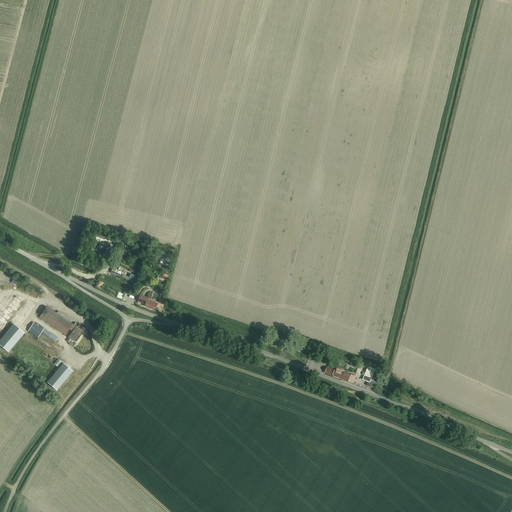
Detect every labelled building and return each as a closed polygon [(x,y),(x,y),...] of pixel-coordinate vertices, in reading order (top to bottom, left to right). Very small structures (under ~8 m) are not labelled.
[(112,268),(110,273),(119,277),(127,281),(134,284),(137,277),(130,274),(130,275),(129,278),(122,275),(120,275),(122,272),(124,267),(121,266),(119,271),(112,268)] [(145,304),(144,306),(148,308),(150,309),(151,309),(155,310),(158,304),(147,300),(148,298),(140,295),(138,301),(145,304)] [(67,342),(69,343),(72,340),(76,342),(85,329),(79,324),(79,325),(75,323),(73,325),(67,321),(68,318),(58,311),(56,314),(46,307),(39,318),(70,338),(67,342)] [(28,331),(38,338),(42,333),(55,342),(57,339),(33,323),(28,331)] [(13,325),(0,340),(0,345),(8,353),(24,334),(13,325)] [(74,372),(64,365),(48,384),(58,392),(74,372)] [(363,380),(370,383),(369,386),(374,389),(377,383),(375,382),(374,381),(375,379),(372,378),(376,370),(368,366),(363,380)] [(325,373),(341,379),(343,372),(344,371),(337,368),(336,371),(327,368),(325,373)] [(354,384),(356,376),(343,372),(341,379),(354,384)]
